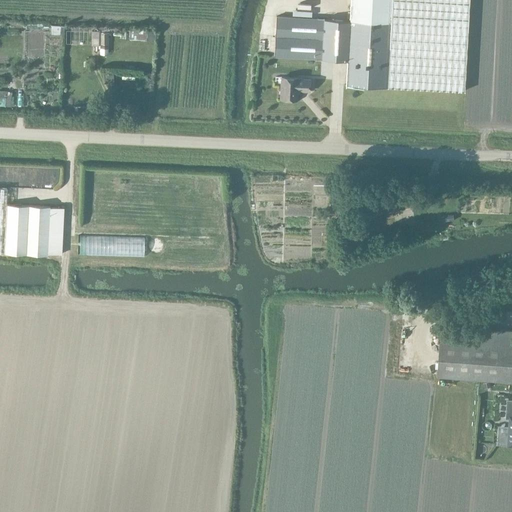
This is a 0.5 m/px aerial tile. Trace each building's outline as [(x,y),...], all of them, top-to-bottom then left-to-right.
[(386,86),(391,0),(350,0),(350,20),(324,19),(322,59),(348,60),(347,84),(386,86)] [(469,0),(391,0),(386,86),(464,90),(469,0)] [(324,19),(276,16),(274,56),(322,59),(324,19)] [(51,25),(51,32),(62,33),(63,25),(51,25)] [(92,34),(91,44),(99,44),(100,34),(92,34)] [(22,60),(23,50),(13,49),(12,68),(18,68),(18,59),(22,60)] [(280,99),(296,99),(297,90),(309,91),(310,79),(297,78),(297,77),(281,77),(280,99)] [(6,204),(4,252),(47,254),(47,253),(61,254),(64,208),(50,207),(50,206),(6,204)] [(80,235),(80,254),(146,254),(146,236),(80,235)] [(298,256),(299,240),(284,240),(283,256),(298,256)] [(511,330),(444,325),(442,339),(440,339),(438,376),(511,380),(511,330)]
